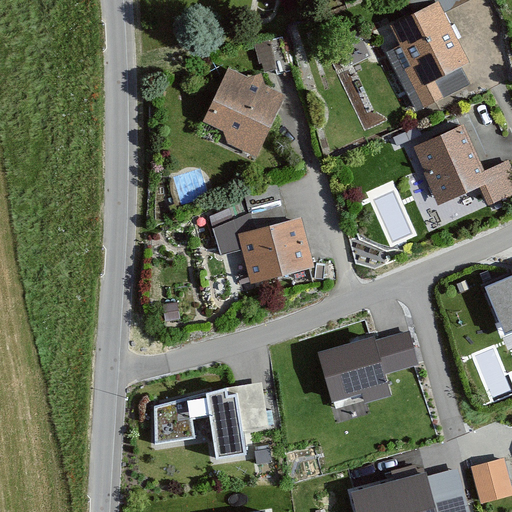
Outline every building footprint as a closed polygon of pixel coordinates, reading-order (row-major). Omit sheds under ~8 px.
[(438,4),(390,28),(400,47),(394,50),(424,109),(443,100),(435,84),(470,67),(438,4)] [(271,36),(252,40),(259,66),(278,62),(271,36)] [(286,98),(227,70),(204,125),(223,133),(227,145),(257,159),(286,98)] [(462,126),(412,149),(439,208),(479,189),(488,208),(511,196),(511,170),(508,161),(484,172),(462,126)] [(300,216),(237,232),(251,285),(314,268),(300,216)] [(511,276),(484,288),(505,337),(511,334),(511,276)] [(375,342),(384,377),(419,367),(409,332),(375,342)] [(375,342),(374,338),(318,354),(332,406),(362,397),(365,407),(391,400),(384,377),(375,342)] [(262,383),(154,407),(154,446),(194,439),(192,422),(209,419),(217,462),(247,457),(243,433),(268,428),(262,383)] [(511,487),(505,459),(471,468),(481,505),(511,496),(511,487)] [(436,511),(425,470),(351,490),(356,511),(436,511)] [(343,511),(335,477),(318,482),(325,511),(343,511)]
